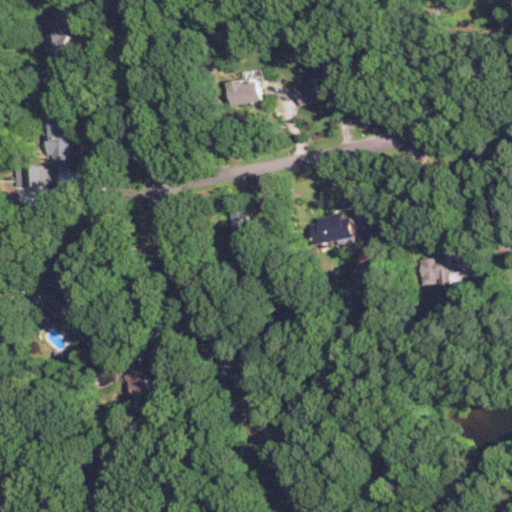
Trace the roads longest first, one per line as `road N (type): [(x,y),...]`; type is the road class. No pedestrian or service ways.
road 1 (residential): [(304,511),(174,241),(152,133),(151,0)]
road 2 (residential): [(160,184),(408,133),(484,156),(511,143)]
road 3 (residential): [(408,133),(417,45),(438,0)]
